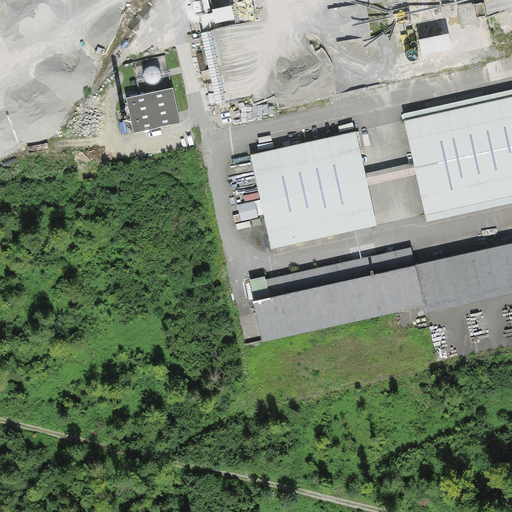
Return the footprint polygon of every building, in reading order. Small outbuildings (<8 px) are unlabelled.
[(215,37),(203,39),(216,110),(229,108),(216,36),(235,33),(231,12),(201,17),(204,34),(214,32),(215,37)] [(451,39),(420,41),(422,66),(452,64),(451,39)] [(172,88),(127,99),(135,134),(180,123),(172,88)] [(511,95),(403,120),(425,217),(511,197),(511,95)] [(356,132),(250,155),(270,250),(376,228),(356,132)] [(265,279),(248,282),(262,344),(423,309),(424,315),(511,295),(511,247),(414,269),(410,251),(266,282),(265,279)]
